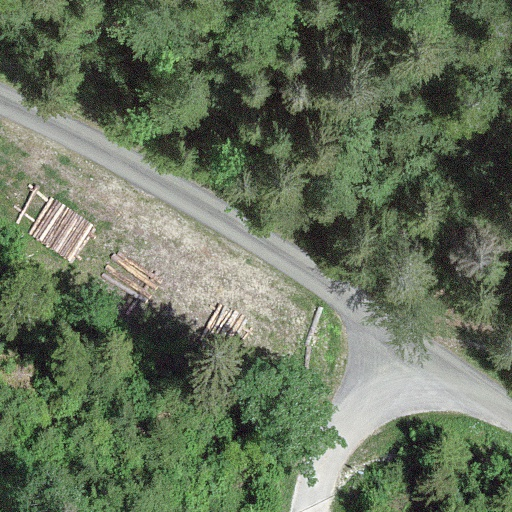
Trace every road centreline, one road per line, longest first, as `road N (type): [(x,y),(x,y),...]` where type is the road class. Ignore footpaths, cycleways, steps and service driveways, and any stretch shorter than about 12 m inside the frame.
road 1 (unclassified): [(511,413),(278,252),(0,99)]
road 2 (track): [(311,511),(333,442),(414,345)]
